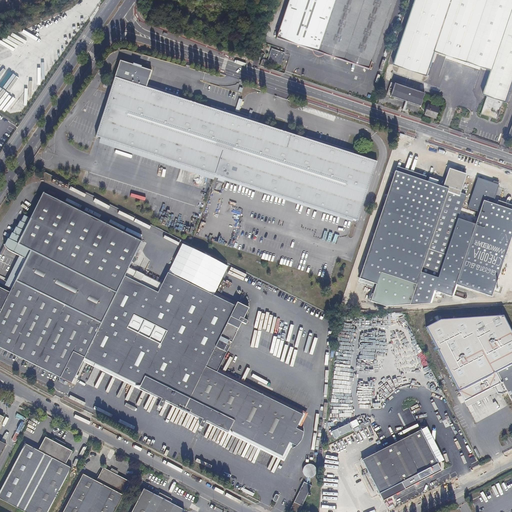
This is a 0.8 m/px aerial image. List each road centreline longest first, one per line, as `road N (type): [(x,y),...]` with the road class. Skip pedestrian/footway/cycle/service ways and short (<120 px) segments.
road 1 (residential): [(119,20),(511,160)]
road 2 (unknown): [(426,131),(419,153),(393,170),(355,302),(388,310),(511,298)]
road 3 (unknown): [(261,291),(40,183),(0,231)]
road 4 (unknown): [(0,353),(278,484)]
road 5 (residential): [(249,511),(0,379)]
road 6 (secondary): [(0,192),(119,20)]
road 7 (secondary): [(106,13),(0,166)]
road 8 (unknown): [(261,291),(250,347),(314,389)]
road 9 (unknown): [(314,389),(321,328),(261,291)]
road 10 (unknown): [(395,370),(388,331),(362,325),(352,378)]
road 11 (unknown): [(382,511),(359,481),(354,454),(389,417)]
